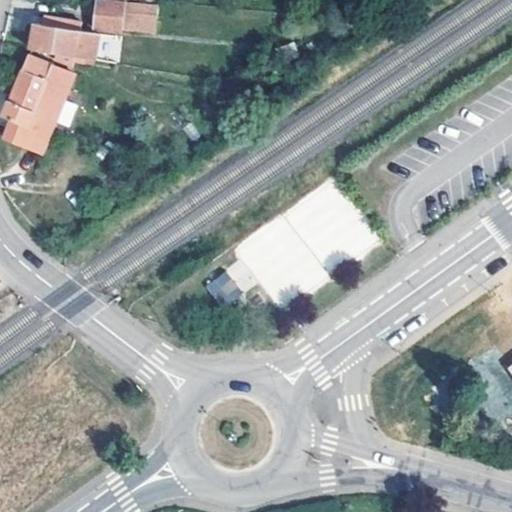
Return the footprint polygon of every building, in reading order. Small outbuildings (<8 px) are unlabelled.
[(143,13),(143,3),(105,0),(99,0),(97,30),(125,32),(125,29),(142,30),(143,13)] [(160,4),(143,3),(143,13),(159,14),(160,4)] [(89,60),(100,62),(103,39),(85,36),(86,26),(71,23),(51,19),(49,27),(37,25),(32,50),(89,60)] [(38,149),(47,153),(81,76),(31,57),(25,70),(24,70),(7,108),(2,126),(21,130),(44,134),(38,149)] [(13,151),(25,156),(29,145),(38,149),(44,134),(21,130),(13,151)] [(29,145),(25,156),(34,160),(38,149),(29,145)] [(38,149),(34,160),(43,163),(47,153),(38,149)] [(225,269),(243,293),(257,282),(240,258),(225,269)] [(223,308),(241,294),(224,271),(205,285),(223,308)]
